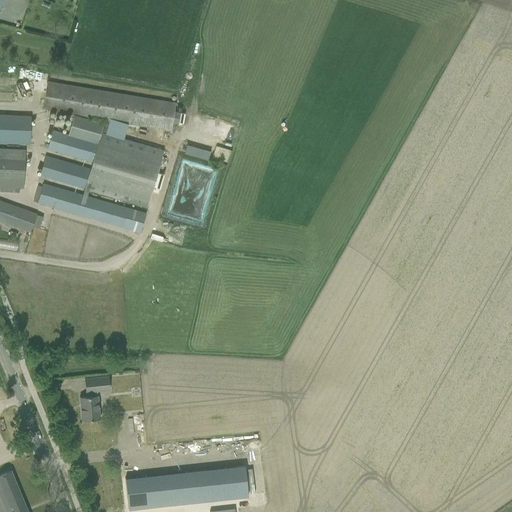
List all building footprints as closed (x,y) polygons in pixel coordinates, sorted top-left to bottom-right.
[(20,68),(19,79),(30,79),(31,69),(20,68)] [(43,184),(37,203),(122,228),(140,233),(145,214),(128,209),(87,197),(88,191),(146,208),(163,151),(106,134),(110,121),(171,131),(175,103),(47,82),(43,109),(104,120),(103,123),(73,115),(68,135),(52,131),(47,149),(92,162),(89,169),(82,167),(45,156),(39,175),(76,186),(84,188),(82,195),(43,184)] [(0,142),(29,144),(30,116),(0,114),(0,142)] [(209,160),(212,151),(188,144),(185,153),(209,160)] [(0,186),(23,188),(25,150),(0,148),(0,186)] [(0,221),(30,232),(37,214),(0,200),(0,221)] [(84,378),(85,392),(86,392),(87,396),(79,397),(81,421),(99,419),(98,409),(98,395),(97,395),(97,391),(109,390),(108,376),(94,377),(84,378)] [(244,465),(125,478),(128,509),(248,496),(244,465)] [(0,474),(0,498),(5,511),(27,511),(10,470),(0,474)]
